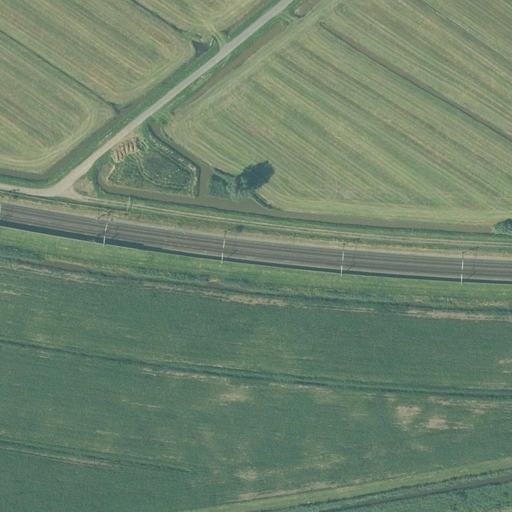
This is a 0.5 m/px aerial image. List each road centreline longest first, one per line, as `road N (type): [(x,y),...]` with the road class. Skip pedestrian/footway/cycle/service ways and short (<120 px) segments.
road 1 (track): [(128,206),(344,233),(511,243)]
road 2 (unclassified): [(287,0),(60,186)]
